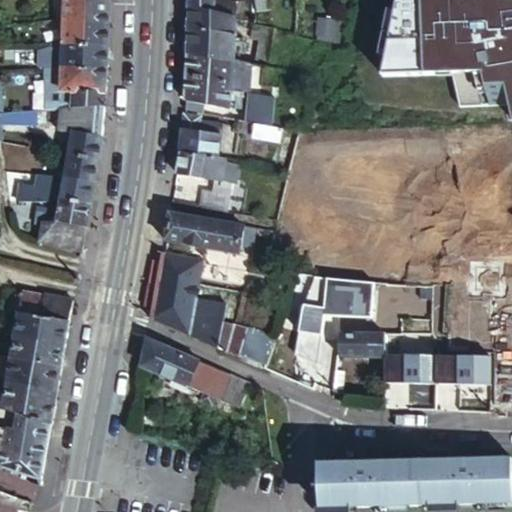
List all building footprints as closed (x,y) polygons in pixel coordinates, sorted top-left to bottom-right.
[(68,0),(68,18),(111,21),(111,0),(68,0)] [(192,0),(192,4),(200,5),(239,15),(240,11),(238,0),(192,0)] [(238,0),(240,11),(256,7),(255,0),(238,0)] [(511,0),(403,0),(389,76),(458,73),(466,106),(511,104),(511,0)] [(200,5),(192,4),(191,33),(192,51),(238,59),(239,15),(200,5)] [(320,38),(329,41),(343,43),(349,9),(325,6),(320,38)] [(67,38),(110,41),(111,21),(68,18),(67,38)] [(280,27),(258,21),(255,36),(266,37),(261,57),(274,60),(280,27)] [(66,62),(110,63),(110,41),(67,38),(66,41),(66,62)] [(238,59),(192,51),(189,98),(216,104),(235,107),(239,85),(254,88),(253,93),(250,92),(247,109),(250,111),(248,119),(257,121),(263,121),(268,92),(258,90),(262,64),(238,59)] [(66,85),(109,88),(110,63),(66,62),(66,68),(66,73),(66,85)] [(47,109),(64,108),(66,85),(66,73),(66,68),(50,71),(47,109)] [(64,108),(107,105),(109,88),(66,85),(64,108)] [(235,107),(247,109),(250,92),(253,93),(254,88),(239,85),(235,107)] [(263,121),(276,124),(282,95),(268,92),(263,121)] [(216,104),(189,98),(188,107),(214,113),(216,104)] [(78,131),(104,135),(107,105),(64,108),(61,124),(61,129),(78,131)] [(47,109),(1,112),(2,126),(61,124),(64,108),(47,109)] [(204,115),(188,112),(186,131),(184,148),(220,155),(224,133),(217,132),(218,123),(203,119),(204,115)] [(263,121),(257,121),(254,136),(285,140),(289,127),(276,124),(263,121)] [(75,154),(101,159),(104,135),(78,131),(75,154)] [(220,155),(184,148),(180,172),(216,180),(215,190),(206,188),(203,205),(229,210),(235,185),(240,185),(244,165),(228,162),(230,157),(220,155)] [(72,177),(97,182),(101,159),(75,154),(72,177)] [(510,231),(510,167),(470,167),(469,231),(510,231)] [(69,197),(94,202),(97,182),(72,177),(61,175),(43,173),(41,185),(27,184),(25,200),(28,200),(48,203),(53,202),(69,197)] [(46,239),(85,250),(90,225),(94,202),(69,197),(67,209),(44,206),(41,220),(47,221),(46,239)] [(262,227),(173,210),(168,237),(243,252),(244,244),(258,246),(262,227)] [(284,247),(281,264),(309,267),(311,249),(284,247)] [(206,257),(166,250),(153,315),(243,354),(253,326),(221,320),(223,303),(198,298),(206,257)] [(22,307),(73,317),(77,296),(26,288),(22,307)] [(18,331),(69,340),(73,317),(22,307),(18,331)] [(343,328),(406,328),(406,308),(344,307),(343,328)] [(253,326),(243,354),(260,361),(271,331),(253,324),(253,326)] [(422,352),(422,329),(406,328),(343,328),(343,338),(344,350),(422,352)] [(462,328),(446,329),(444,350),(462,350),(462,328)] [(38,356),(65,361),(69,340),(18,331),(17,337),(40,341),(38,356)] [(180,347),(151,336),(145,362),(244,404),(254,379),(180,347)] [(17,337),(14,352),(38,356),(40,341),(17,337)] [(344,350),(343,338),(314,338),(311,377),(329,387),(341,387),(344,350)] [(291,346),(278,341),(275,348),(288,354),(291,346)] [(10,376),(61,384),(65,361),(38,356),(14,352),(10,376)] [(490,360),(466,359),(464,387),(477,387),(479,376),(490,375),(490,360)] [(6,401),(55,418),(60,390),(61,384),(10,376),(6,401)] [(0,436),(49,453),(55,418),(6,401),(0,399),(0,436)] [(0,457),(3,459),(44,474),(49,453),(0,436),(0,457)] [(511,460),(419,461),(421,503),(511,502),(511,460)] [(421,503),(419,461),(324,461),(323,504),(421,503)]
